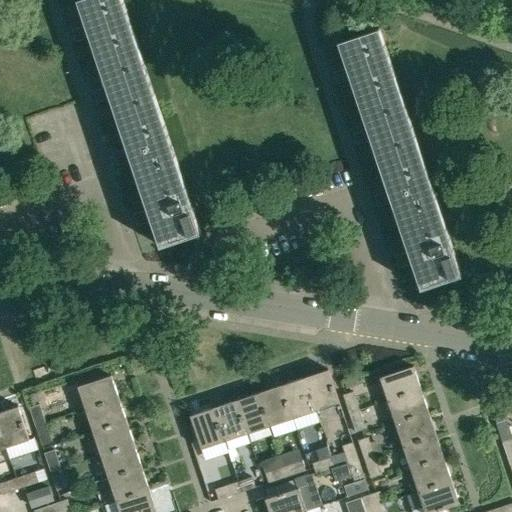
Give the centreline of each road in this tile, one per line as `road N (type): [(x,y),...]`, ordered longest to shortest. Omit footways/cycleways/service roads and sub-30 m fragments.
road 1 (residential): [(390,325),(128,285)]
road 2 (residential): [(390,325),(345,201),(223,242)]
road 3 (residential): [(128,285),(100,192),(0,224)]
road 4 (residential): [(128,285),(0,303)]
road 5 (residential): [(511,344),(390,325)]
